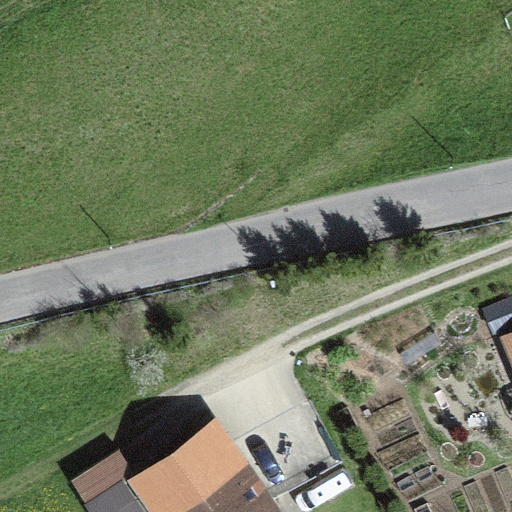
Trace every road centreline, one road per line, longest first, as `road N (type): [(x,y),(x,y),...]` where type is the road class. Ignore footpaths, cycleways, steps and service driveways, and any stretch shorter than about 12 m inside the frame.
road 1 (unclassified): [(511,185),(0,303)]
road 2 (track): [(0,487),(169,399)]
